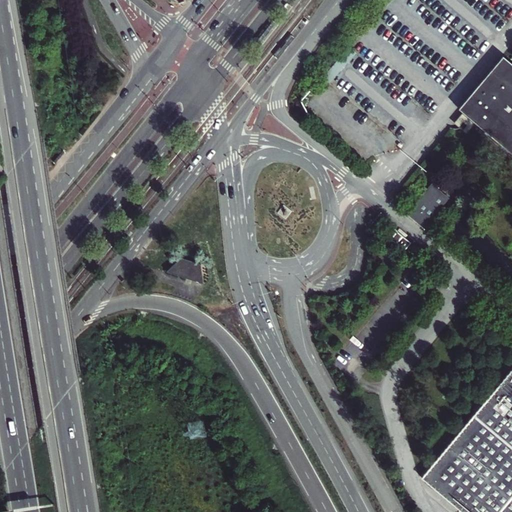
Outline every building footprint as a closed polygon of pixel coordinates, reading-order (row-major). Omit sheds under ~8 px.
[(511,65),(505,60),(462,112),(511,153),(511,65)] [(449,199),(433,185),(410,212),(421,222),(426,216),(431,220),(449,199)] [(398,232),(392,239),(405,252),(412,244),(398,232)] [(175,258),(171,275),(200,282),(204,264),(175,258)] [(511,511),(511,373),(423,479),(462,511),(511,511)]
